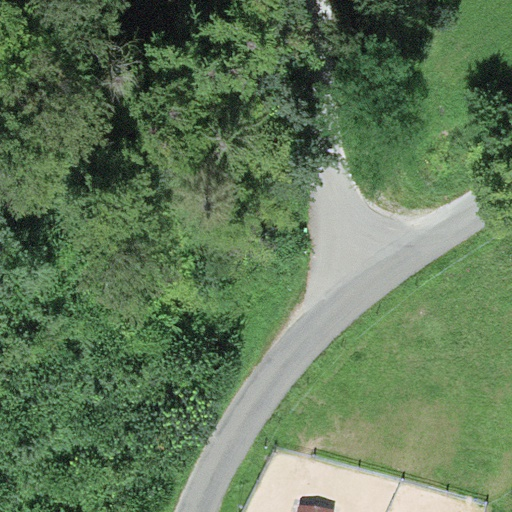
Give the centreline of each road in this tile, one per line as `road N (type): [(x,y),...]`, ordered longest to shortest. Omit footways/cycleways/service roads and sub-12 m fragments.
road 1 (track): [(367,282),(332,221),(311,56),(313,0)]
road 2 (unclassified): [(190,511),(261,389),(367,282)]
road 3 (residential): [(367,282),(511,186)]
